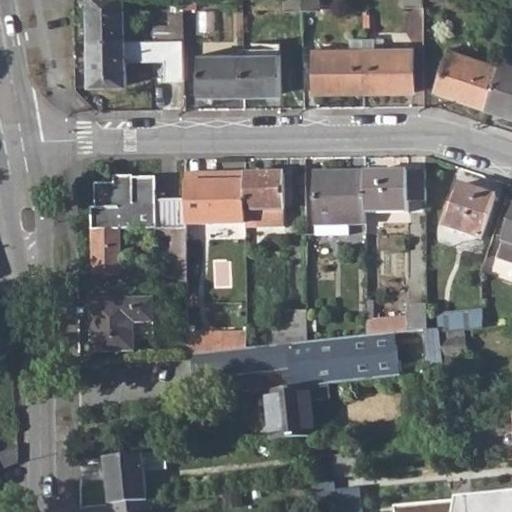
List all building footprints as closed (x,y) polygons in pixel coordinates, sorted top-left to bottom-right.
[(89,0),(90,40),(128,40),(126,0),(89,0)] [(156,23),(156,40),(172,39),(186,39),(186,0),(170,0),(171,23),(156,23)] [(285,0),(286,10),(304,10),(303,0),(285,0)] [(303,0),(304,10),(321,10),(320,0),(303,0)] [(172,39),(173,67),(186,67),(186,39),(172,39)] [(90,40),(90,86),(128,86),(128,40),(90,40)] [(365,48),(366,90),(415,89),(415,47),(365,48)] [(315,49),(315,92),(366,90),(365,48),(315,49)] [(438,91),(485,108),(499,65),(450,50),(438,91)] [(245,54),(246,93),(282,92),(281,53),(245,54)] [(200,54),(200,95),(246,93),(245,54),(200,54)] [(485,108),(511,116),(511,64),(501,60),(499,65),(485,108)] [(425,170),(366,171),(367,211),(410,210),(410,200),(426,199),(425,170)] [(317,171),(318,224),(368,223),(367,211),(366,171),(317,171)] [(188,198),(188,223),(248,222),(248,209),(246,172),(212,172),(212,181),(187,182),(188,198)] [(187,173),(187,182),(212,181),(212,172),(187,173)] [(284,172),(246,172),(248,209),(248,222),(248,227),(284,227),(284,172)] [(96,184),(93,229),(121,229),(172,228),(188,228),(188,223),(188,198),(158,198),(158,175),(135,176),(135,183),(125,192),(116,183),(96,184)] [(446,226),(481,239),(497,197),(462,184),(446,226)] [(511,217),(498,261),(511,266),(511,217)] [(188,228),(172,228),(173,275),(163,275),(163,289),(189,288),(188,228)] [(122,274),(121,229),(93,229),(94,274),(122,274)] [(94,300),(95,352),(138,351),(137,334),(158,333),(157,299),(94,300)] [(370,320),(370,335),(429,328),(429,301),(411,302),(411,316),(370,320)] [(288,308),(288,344),(310,341),(309,309),(288,308)] [(436,315),(437,327),(439,332),(482,329),(482,321),(482,312),(436,315)] [(511,318),(482,321),(482,329),(511,325),(511,318)] [(292,366),(295,386),(314,385),(400,376),(399,363),(433,360),(434,373),(443,372),(439,332),(437,327),(429,328),(370,335),(310,341),(288,344),(250,347),(198,353),(200,376),(292,366)] [(190,334),(190,353),(198,353),(250,347),(250,333),(190,334)] [(271,388),(276,437),(319,433),(314,385),(295,386),(271,388)] [(511,442),(505,442),(507,460),(511,459),(511,414),(497,416),(499,431),(511,429),(511,442)] [(0,453),(0,457),(5,467),(19,459),(19,444),(0,453)] [(108,453),(112,501),(150,497),(146,449),(108,453)] [(336,453),(338,476),(360,474),(358,451),(336,453)] [(340,487),(342,511),(366,511),(364,485),(340,487)] [(112,501),(112,511),(154,511),(151,511),(150,497),(112,501)] [(463,511),(511,511),(511,501),(465,506),(463,511)]
